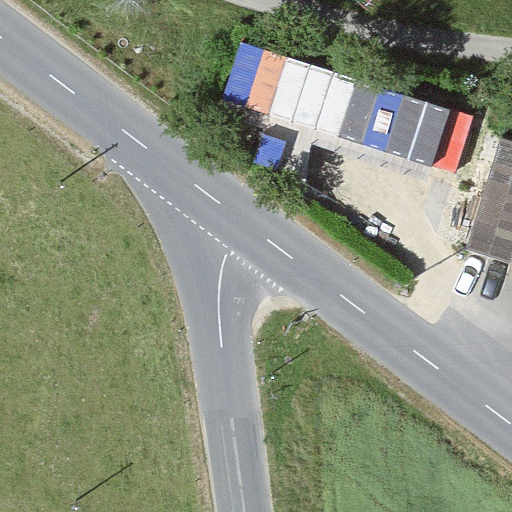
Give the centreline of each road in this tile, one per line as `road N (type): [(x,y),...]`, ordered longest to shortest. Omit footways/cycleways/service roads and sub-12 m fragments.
road 1 (tertiary): [(186,174),(511,419)]
road 2 (tertiary): [(186,174),(261,395),(277,511)]
road 3 (unclassified): [(511,50),(395,34),(266,0)]
road 4 (tertiary): [(0,31),(186,174)]
